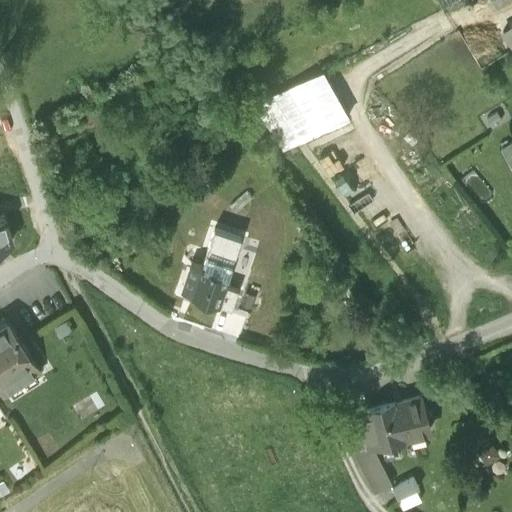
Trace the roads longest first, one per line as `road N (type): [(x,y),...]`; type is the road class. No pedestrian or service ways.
road 1 (residential): [(165,329),(293,374),(387,379),(511,326)]
road 2 (track): [(190,511),(57,258)]
road 3 (residential): [(0,65),(57,258)]
road 4 (residential): [(57,258),(165,329)]
